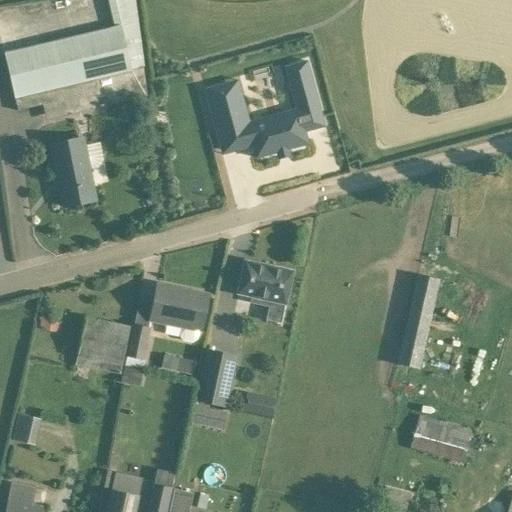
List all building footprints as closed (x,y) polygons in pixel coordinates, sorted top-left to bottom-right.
[(45,120),(146,97),(144,80),(146,80),(134,0),(106,0),(113,28),(4,53),(17,110),(41,105),(45,120)] [(165,43),(150,47),(157,71),(171,67),(165,43)] [(253,136),(258,153),(278,147),(279,148),(280,148),(280,147),(288,145),(288,146),(290,145),(290,144),(310,138),(307,126),(326,121),(308,56),(286,62),(298,104),(250,117),(244,94),(211,104),(216,123),(241,116),(248,138),(253,136)] [(95,200),(82,138),(51,144),(64,207),(95,200)] [(265,320),(266,320),(281,323),(285,304),(292,271),(245,261),(238,293),(253,297),(251,302),(269,305),(265,320)] [(418,370),(438,279),(419,275),(399,366),(410,368),(418,370)] [(157,285),(150,317),(201,328),(208,295),(157,285)] [(121,366),(128,326),(83,318),(76,358),(121,366)] [(133,325),(127,354),(143,357),(149,328),(133,325)] [(171,326),(169,335),(197,339),(198,330),(171,326)] [(207,349),(196,400),(225,407),(237,356),(207,349)] [(143,357),(127,354),(125,365),(143,369),(146,357),(143,357)] [(177,371),(193,375),(196,362),(180,358),(177,371)] [(260,396),(256,414),(273,418),(277,399),(260,396)] [(192,423),(207,426),(211,409),(196,405),(192,423)] [(34,446),(40,420),(17,414),(11,440),(34,446)] [(463,461),(472,429),(419,414),(410,447),(463,461)] [(155,481),(151,500),(147,499),(144,511),(166,511),(168,504),(172,485),(155,481)] [(41,511),(42,507),(31,505),(34,487),(11,482),(4,511),(41,511)] [(383,511),(405,511),(410,491),(386,486),(381,511),(383,511)] [(135,511),(139,495),(110,489),(107,503),(100,502),(97,511),(135,511)] [(191,494),(174,490),(169,511),(187,511),(191,494)]
